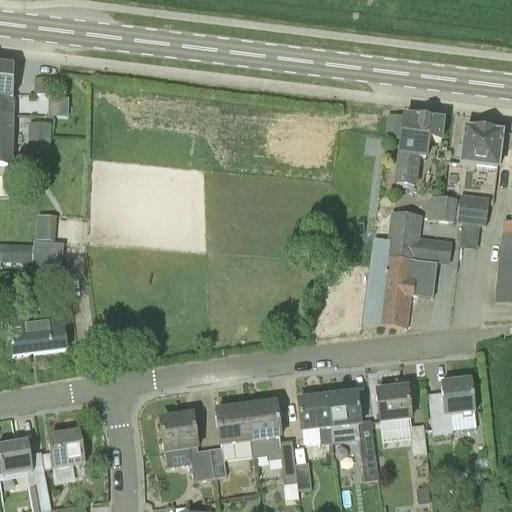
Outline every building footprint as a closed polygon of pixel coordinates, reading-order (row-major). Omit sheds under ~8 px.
[(12,72),(0,70),(0,103),(8,104),(12,72)] [(34,98),(50,98),(51,82),(34,81),(34,98)] [(0,171),(9,172),(8,104),(0,103),(0,171)] [(402,120),(386,118),(383,142),(399,144),(396,160),(393,189),(414,192),(418,163),(425,164),(428,145),(439,148),(440,144),(442,124),(402,120)] [(28,154),(49,155),(50,127),(28,126),(28,154)] [(495,174),(498,156),(501,136),(498,136),(496,130),(487,129),(484,135),(480,134),(478,128),(469,127),(467,133),(463,132),(461,152),(458,170),(495,174)] [(434,226),(451,229),(455,203),(437,201),(434,226)] [(485,230),(488,204),(459,201),(456,227),(461,227),(479,229),(485,230)] [(385,244),(389,245),(387,261),(414,265),(417,244),(421,220),(389,216),(387,234),(385,244)] [(54,245),(56,222),(37,220),(35,244),(54,245)] [(511,225),(509,225),(504,225),(494,306),(511,307),(511,225)] [(373,243),(385,244),(387,234),(375,232),(373,243)] [(436,267),(414,265),(387,261),(389,245),(385,244),(373,243),(363,308),(362,328),(380,329),(405,332),(409,301),(412,301),(412,300),(431,302),(436,267)] [(0,248),(0,251),(0,266),(31,268),(32,250),(0,248)] [(11,360),(65,353),(61,317),(0,325),(0,344),(9,343),(11,360)] [(473,418),(472,404),(470,384),(440,388),(441,398),(428,400),(433,440),(451,438),(449,421),(473,418)] [(410,425),(408,411),(406,391),(375,395),(379,428),(410,425)] [(359,431),(358,417),(356,397),(327,401),(331,435),(359,431)] [(327,401),(296,404),(299,424),(300,438),(312,437),(319,436),(320,449),(331,448),(330,435),(331,435),(327,401)] [(280,463),(285,505),(297,505),(296,495),(294,469),(291,446),(279,447),(279,443),(275,407),(245,411),(251,461),(251,463),(265,461),(265,465),(280,463)] [(223,465),(251,461),(245,411),(215,415),(218,435),(221,452),(209,454),(213,483),(225,481),(223,465)] [(213,483),(209,454),(197,456),(194,431),(192,431),(191,418),(162,423),(164,434),(159,435),(163,457),(165,457),(167,471),(189,467),(192,486),(213,483)] [(426,459),(422,430),(409,431),(412,460),(426,459)] [(47,441),(52,473),(84,468),(79,436),(47,441)] [(49,511),(40,457),(29,459),(26,445),(0,448),(0,469),(2,469),(4,482),(25,478),(30,511),(49,511)] [(363,486),(377,484),(374,459),(360,461),(363,486)] [(294,469),(296,495),(309,493),(307,468),(294,469)] [(426,493),(415,494),(416,506),(428,504),(426,493)]
